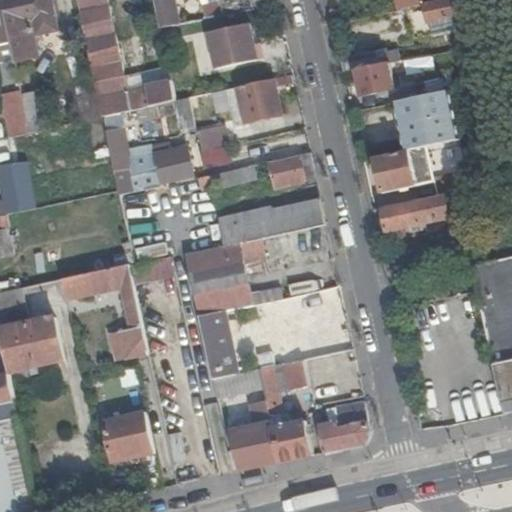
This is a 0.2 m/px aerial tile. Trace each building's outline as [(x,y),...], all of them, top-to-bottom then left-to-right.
[(51,0),(1,0),(3,5),(9,33),(16,61),(16,64),(38,59),(33,37),(58,32),(51,0)] [(79,0),(103,110),(105,118),(122,114),(158,106),(176,103),(178,102),(174,83),(129,92),(126,77),(109,0),(79,0)] [(155,0),(163,30),(182,26),(182,24),(176,0),(155,0)] [(253,10),(251,0),(229,0),(224,1),(225,6),(227,16),(253,10)] [(279,4),(278,0),(251,0),(253,10),(279,4)] [(397,0),(401,12),(428,6),(445,2),(444,0),(397,0)] [(435,38),(484,27),(477,0),(452,0),(445,2),(428,6),(435,38)] [(0,63),(14,61),(7,33),(9,33),(3,5),(0,6),(0,63)] [(213,8),(214,18),(227,16),(225,6),(213,8)] [(254,48),(250,26),(209,35),(216,72),(263,63),(260,47),(254,48)] [(360,72),(392,65),(388,49),(342,59),(345,75),(360,72)] [(397,89),(392,65),(360,72),(364,96),(397,89)] [(170,67),(126,77),(129,92),(174,83),(170,67)] [(295,86),(293,77),(276,81),(278,89),(295,86)] [(420,99),(449,93),(446,78),(417,85),(420,99)] [(278,89),(276,81),(227,91),(235,128),(283,117),(278,89)] [(42,91),(22,94),(24,104),(31,135),(50,130),(42,91)] [(463,141),(452,92),(449,93),(420,99),(399,104),(409,153),(412,152),(428,149),(463,141)] [(176,103),(178,112),(182,131),(199,128),(193,99),(178,102),(176,103)] [(176,103),(158,106),(159,115),(178,112),(176,103)] [(8,107),(15,138),(31,135),(24,104),(8,107)] [(120,191),(121,196),(163,188),(162,184),(181,181),(181,183),(195,181),(189,152),(175,155),(174,152),(131,160),(122,114),(105,118),(120,191)] [(204,152),(231,146),(227,128),(200,134),(204,152)] [(154,146),(130,151),(131,160),(174,152),(172,144),(154,148),(154,146)] [(435,183),(428,149),(412,152),(419,186),(419,187),(435,183)] [(419,186),(412,152),(409,153),(377,160),(385,194),(419,186)] [(312,156),(271,164),(276,191),(307,185),(308,189),(318,187),(312,156)] [(244,170),(213,176),(219,205),(263,196),(258,167),(244,170)] [(428,199),(449,195),(447,185),(433,187),(433,191),(426,193),(428,199)] [(384,211),(389,233),(413,228),(419,227),(424,226),(478,213),(473,190),(449,195),(428,199),(422,201),(422,203),(385,211),(384,211)] [(280,237),(327,227),(322,203),(275,213),(280,237)] [(261,241),(280,237),(275,213),(274,208),(221,219),(226,249),(261,241)] [(10,227),(7,216),(0,217),(0,229),(8,228),(10,227)] [(0,258),(14,256),(8,228),(0,229),(0,258)] [(188,257),(201,319),(227,313),(254,307),(247,276),(245,263),(264,260),(265,259),(261,241),(226,249),(188,257)] [(511,258),(489,263),(511,369),(511,258)] [(245,263),(247,276),(267,272),(264,260),(245,263)] [(505,416),(511,414),(511,369),(489,263),(474,266),(479,292),(496,369),(505,416)] [(131,266),(62,282),(67,302),(124,289),(133,330),(111,335),(116,361),(150,354),(131,266)] [(256,294),(259,306),(284,299),(281,288),(256,294)] [(0,295),(0,323),(29,318),(23,290),(0,295)] [(201,319),(215,382),(237,376),(227,327),(229,327),(227,313),(201,319)] [(1,331),(10,374),(65,362),(55,319),(1,331)] [(258,357),(261,371),(274,369),(276,368),(273,354),(258,357)] [(291,392),(311,388),(306,362),(286,366),(291,392)] [(279,395),(291,392),(286,366),(276,368),(274,369),(279,395)] [(268,404),(281,465),(315,457),(308,424),(307,424),(293,426),(292,421),(285,423),(279,395),(274,369),(261,371),(268,404)] [(445,429),(505,416),(496,369),(436,382),(445,429)] [(249,374),(256,407),(268,404),(261,371),(249,374)] [(0,407),(17,404),(11,376),(0,378),(0,407)] [(233,434),(241,473),(281,465),(268,404),(256,407),(253,407),(257,428),(233,434)] [(320,428),(325,455),(366,446),(373,432),(368,410),(339,416),(340,423),(320,428)] [(115,464),(157,455),(148,414),(106,424),(115,464)] [(0,421),(0,511),(40,511),(20,418),(0,421)] [(293,426),(307,424),(305,418),(292,421),(293,426)]
